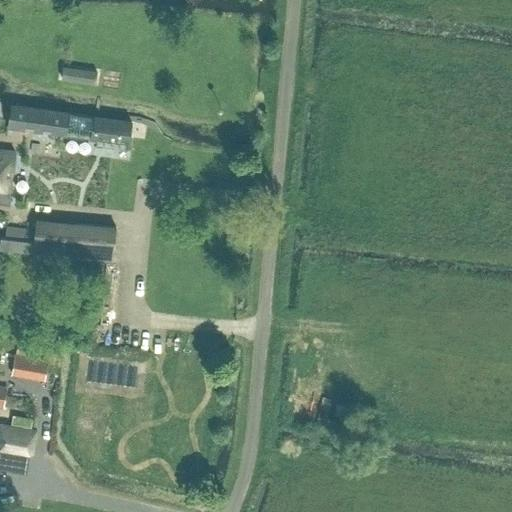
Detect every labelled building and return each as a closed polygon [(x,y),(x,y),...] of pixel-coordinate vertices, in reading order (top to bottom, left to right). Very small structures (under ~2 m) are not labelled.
[(111,114),(243,118),(246,13),(197,12),(197,24),(160,23),(160,7),(61,5),(60,57),(89,58),(89,68),(113,69),(111,114)] [(62,66),(60,79),(95,84),(97,71),(62,66)] [(4,128),(57,135),(57,134),(93,139),(94,134),(125,139),(127,123),(7,106),(4,128)] [(0,201),(7,202),(13,149),(0,147),(0,201)] [(191,197),(193,232),(222,231),(221,196),(191,197)] [(115,226),(36,219),(35,228),(33,253),(112,260),(115,226)] [(0,249),(33,253),(35,228),(6,225),(5,229),(5,233),(0,232),(0,249)] [(43,379),(47,359),(15,354),(11,374),(43,379)] [(0,447),(32,453),(36,429),(0,423),(0,447)]
